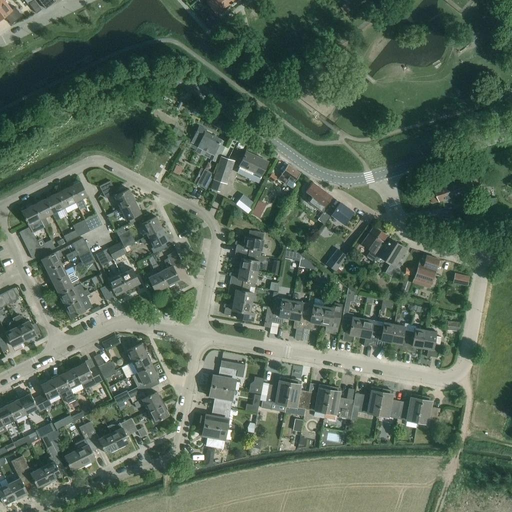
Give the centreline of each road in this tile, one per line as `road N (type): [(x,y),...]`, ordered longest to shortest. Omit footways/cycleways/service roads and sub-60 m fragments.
road 1 (tertiary): [(0,138),(110,84),(161,75),(200,89),(324,176),(353,181),(385,172)]
road 2 (residential): [(198,335),(222,232),(212,216),(104,161),(0,207)]
road 3 (residential): [(34,511),(95,481),(172,458),(198,335)]
road 4 (residential): [(198,335),(460,373)]
road 5 (unclassified): [(486,243),(407,233),(385,172)]
road 6 (unclassified): [(436,511),(469,395),(460,373)]
road 7 (residential): [(64,348),(0,219)]
road 8 (residential): [(64,348),(126,322),(198,335)]
road 9 (residential): [(460,373),(486,243)]
road 10 (tertiary): [(385,172),(511,132)]
